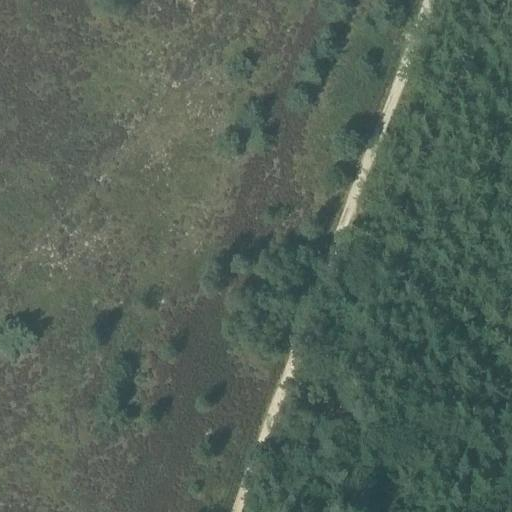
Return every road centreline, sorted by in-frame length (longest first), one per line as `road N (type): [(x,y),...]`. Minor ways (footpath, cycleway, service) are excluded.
road 1 (track): [(427,0),(232,511)]
road 2 (track): [(511,411),(347,204)]
